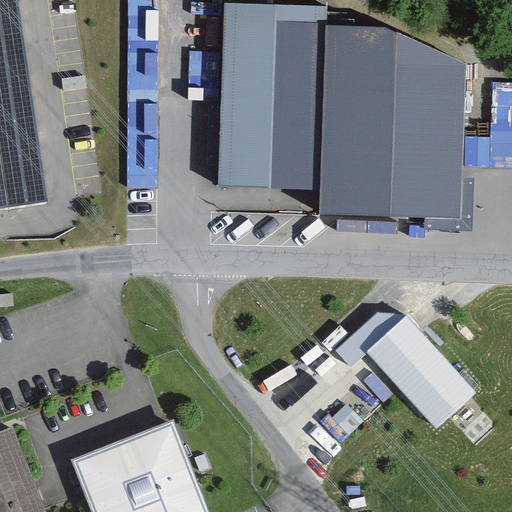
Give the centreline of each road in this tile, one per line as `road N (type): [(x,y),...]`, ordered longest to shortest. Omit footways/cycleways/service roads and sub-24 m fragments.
road 1 (residential): [(511,270),(191,259)]
road 2 (unclassified): [(191,259),(206,354),(328,511)]
road 3 (residential): [(191,259),(0,270)]
